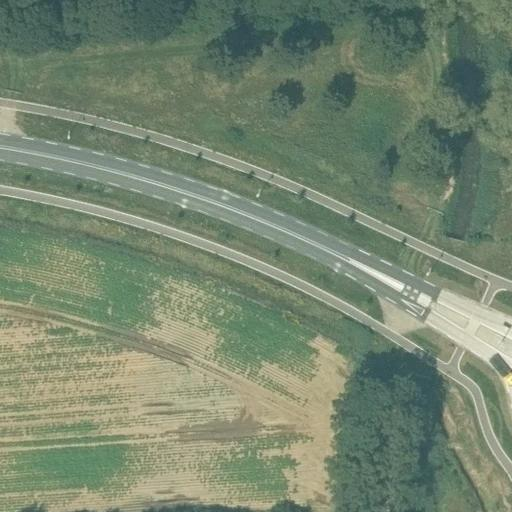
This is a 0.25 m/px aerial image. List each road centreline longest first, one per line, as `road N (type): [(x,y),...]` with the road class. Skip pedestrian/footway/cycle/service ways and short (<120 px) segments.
road 1 (primary): [(0,146),(221,203),(402,287)]
road 2 (track): [(388,332),(370,511)]
road 3 (primary): [(402,287),(427,316),(511,367)]
